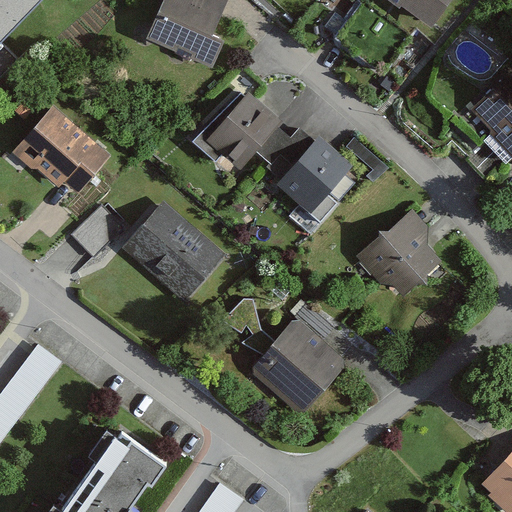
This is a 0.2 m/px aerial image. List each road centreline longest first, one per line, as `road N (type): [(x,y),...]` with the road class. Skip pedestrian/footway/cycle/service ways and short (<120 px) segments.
road 1 (residential): [(0,255),(290,477)]
road 2 (residential): [(511,277),(446,188),(250,27)]
road 3 (residential): [(290,477),(340,455),(495,325),(511,298)]
